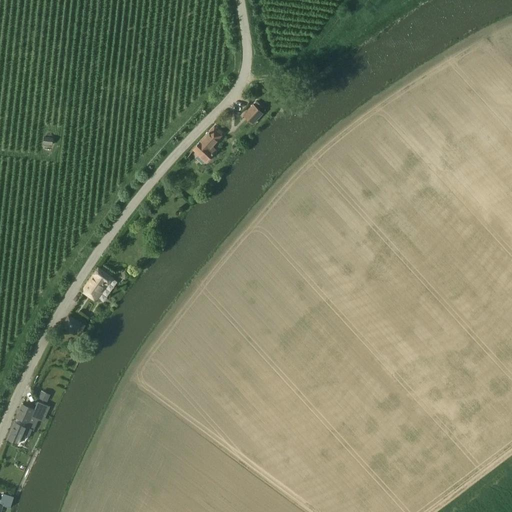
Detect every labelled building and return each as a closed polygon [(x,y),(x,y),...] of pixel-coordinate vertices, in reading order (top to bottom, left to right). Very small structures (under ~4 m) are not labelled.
[(252,124),(262,113),(253,104),(243,115),(252,124)] [(207,160),(216,150),(212,147),(220,139),(218,137),(222,133),(215,126),(194,148),(207,160)] [(43,145),(52,145),(53,137),(44,136),(43,145)] [(98,268),(84,289),(86,290),(86,291),(98,298),(98,297),(112,278),(98,268)] [(75,335),(82,323),(68,315),(61,327),(75,335)] [(47,402),(50,394),(42,391),(39,399),(47,402)] [(22,405),(16,418),(17,418),(27,422),(25,426),(32,429),(31,430),(34,430),(38,420),(38,419),(41,412),(35,410),(22,405)] [(31,430),(32,429),(25,426),(16,422),(14,422),(7,440),(18,444),(22,433),(29,436),(31,430)]
